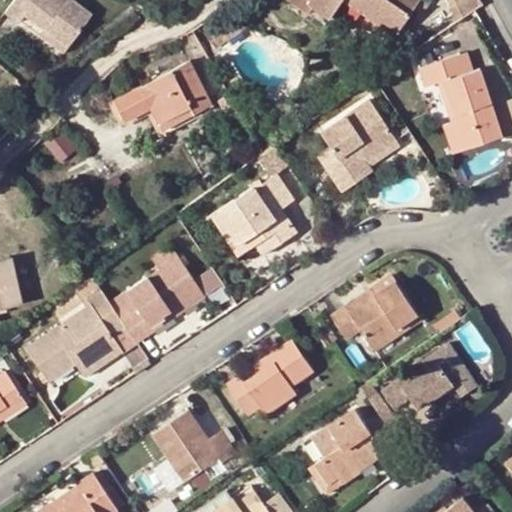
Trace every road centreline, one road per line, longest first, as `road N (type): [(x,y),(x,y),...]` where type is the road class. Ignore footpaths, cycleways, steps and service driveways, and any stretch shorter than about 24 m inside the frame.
road 1 (residential): [(450,235),(418,225),(382,231),(0,489)]
road 2 (unknown): [(11,153),(109,55),(227,0)]
road 3 (residential): [(383,511),(502,418),(511,400)]
